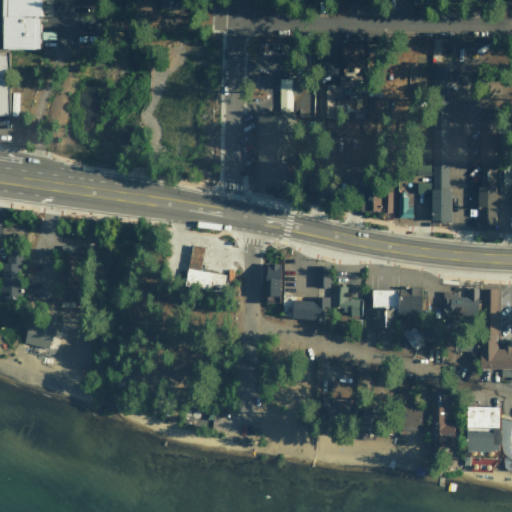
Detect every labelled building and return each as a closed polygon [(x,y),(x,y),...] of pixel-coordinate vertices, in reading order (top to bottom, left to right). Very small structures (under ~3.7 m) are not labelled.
[(0,0),(0,36),(0,49),(38,48),(37,0),(0,0)] [(158,0),(158,7),(179,8),(179,0),(158,0)] [(340,44),(339,65),(361,66),(361,44),(340,44)] [(430,187),(432,66),(448,65),(446,186),(430,187)] [(252,184),(251,112),(276,112),(276,78),(311,77),(312,114),(289,115),(289,183),(252,184)] [(329,84),(316,84),(317,118),(330,118),(329,84)] [(367,116),(384,116),(384,99),(367,99),(367,116)] [(495,184),(495,107),(479,107),(479,184),(495,184)] [(356,122),(338,121),(337,131),(356,132),(356,122)] [(415,145),(415,156),(426,156),(426,145),(415,145)] [(415,163),(415,174),(427,174),(427,163),(415,163)] [(495,183),(509,184),(509,166),(495,166),(495,183)] [(416,180),(416,191),(427,191),(427,180),(416,180)] [(495,184),(494,227),(476,227),(476,184),(479,184),(495,184)] [(451,221),(430,222),(430,187),(446,186),(450,186),(451,221)] [(377,190),(377,209),(361,209),(361,199),(367,199),(367,190),(377,190)] [(392,190),(392,211),(380,211),(380,190),(392,190)] [(406,190),(406,205),(411,205),(412,216),(398,217),(397,190),(406,190)] [(202,246),(190,244),(184,283),(221,289),(223,274),(199,271),(202,246)] [(0,259),(6,259),(6,247),(23,247),(22,296),(0,296),(0,259)] [(57,301),(74,301),(75,255),(58,254),(57,301)] [(279,300),(265,300),(264,261),(279,261),(279,300)] [(329,264),(329,285),(313,284),(314,264),(329,264)] [(359,297),(359,315),(348,315),(348,311),(341,311),(341,306),(331,305),(332,284),(345,285),(345,297),(359,297)] [(475,286),(475,317),(449,317),(449,295),(467,295),(467,286),(475,286)] [(511,347),(511,376),(500,376),(500,366),(478,366),(478,314),(481,314),(481,287),(498,287),(498,346),(502,346),(502,341),(510,341),(510,347),(511,347)] [(396,288),(396,326),(371,326),(370,288),(396,288)] [(400,288),(399,314),(421,315),(422,289),(400,288)] [(329,293),(328,320),(314,320),(314,316),(291,315),(292,297),(311,298),(311,293),(329,293)] [(60,326),(55,347),(23,339),(28,318),(60,326)] [(412,326),(422,338),(418,341),(422,345),(415,351),(399,331),(405,326),(408,329),(412,326)] [(444,335),(444,349),(475,349),(475,335),(444,335)] [(321,393),(346,401),(340,421),(314,414),(321,393)] [(357,411),(353,428),(374,432),(376,420),(384,422),(388,404),(362,399),(360,411),(357,411)] [(420,408),(420,432),(396,432),(396,403),(405,403),(405,409),(420,408)] [(454,420),(454,448),(429,448),(429,404),(443,404),(443,420),(454,420)] [(496,405),(496,425),(500,425),(500,442),(497,442),(497,448),(492,448),(492,450),(465,450),(466,404),(496,405)] [(183,423),(210,425),(212,407),(184,405),(183,423)]
